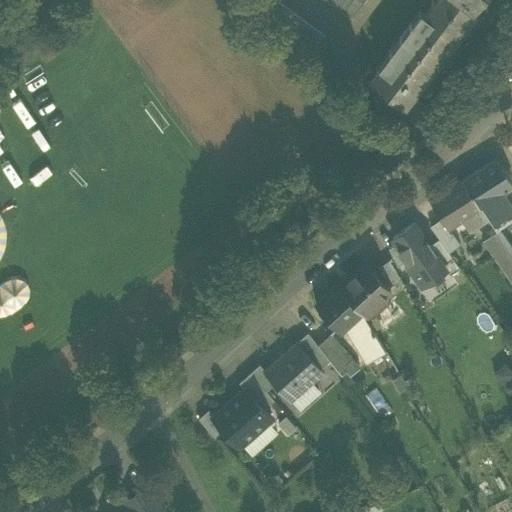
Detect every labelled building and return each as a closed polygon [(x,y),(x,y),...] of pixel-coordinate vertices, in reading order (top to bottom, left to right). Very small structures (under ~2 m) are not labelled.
[(251,0),(246,7),(311,54),(325,35),(277,0),(251,0)] [(322,0),(348,20),(363,0),(322,0)] [(478,11),(473,7),(462,0),(433,0),(423,14),(417,9),(369,76),(409,106),(478,11)] [(489,219),(491,222),(511,207),(502,193),(511,186),(511,185),(495,159),(463,179),(479,205),(489,219)] [(460,218),(479,205),(463,179),(431,200),(442,218),(447,226),(460,218)] [(469,232),(489,219),(479,205),(460,218),(469,232)] [(511,218),(511,207),(491,222),(496,229),(511,218)] [(439,238),(449,251),(459,244),(447,226),(442,218),(430,226),(439,238)] [(398,249),(406,259),(407,262),(406,263),(422,285),(445,269),(429,245),(413,223),(392,237),(396,242),(399,248),(398,249)] [(511,270),(506,262),(511,258),(511,251),(497,231),(482,241),(511,284),(511,270)] [(439,238),(429,245),(445,269),(450,275),(459,268),(449,251),(439,238)] [(399,248),(396,242),(388,248),(398,265),(406,259),(398,249),(399,248)] [(388,260),(378,266),(390,286),(400,279),(388,260)] [(364,262),(339,285),(361,309),(364,315),(390,291),(387,287),(371,270),(364,262)] [(387,287),(390,286),(378,266),(371,270),(387,287)] [(340,329),(344,324),(361,309),(339,285),(336,282),(315,302),(340,329)] [(364,315),(361,309),(344,324),(361,352),(380,340),(364,315)] [(308,331),(297,341),(320,367),(330,359),(317,343),(308,331)] [(331,331),(317,343),(330,359),(338,370),(352,358),(331,331)] [(297,341),(265,369),(264,370),(274,382),(290,400),(323,370),(320,367),(297,341)] [(259,363),(249,371),(265,390),(274,382),(264,370),(265,369),(259,363)] [(265,390),(249,371),(239,381),(244,387),(245,386),(263,407),(273,398),(265,390)] [(392,380),(400,392),(408,386),(401,375),(392,380)] [(244,387),(214,414),(213,415),(223,426),(239,444),(271,416),(263,407),(245,386),(244,387)] [(214,434),(223,426),(213,415),(214,414),(208,408),(198,416),(214,434)] [(125,498),(133,511),(134,510),(135,511),(163,511),(146,485),(125,498)]
